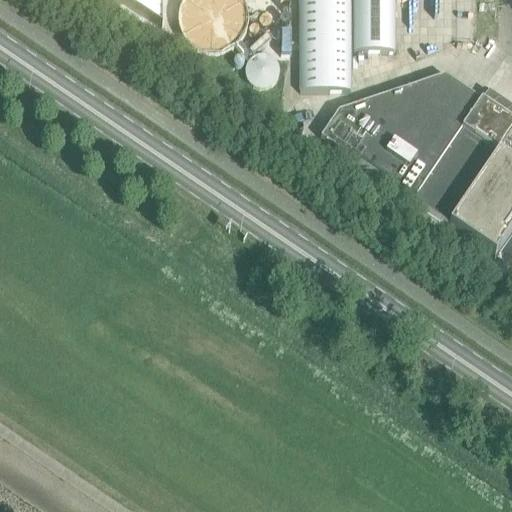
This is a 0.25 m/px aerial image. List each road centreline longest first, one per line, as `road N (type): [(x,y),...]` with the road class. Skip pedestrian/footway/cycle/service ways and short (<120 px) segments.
road 1 (primary): [(511,387),(0,39)]
road 2 (primary): [(0,56),(511,404)]
road 3 (unclassified): [(118,511),(0,431)]
